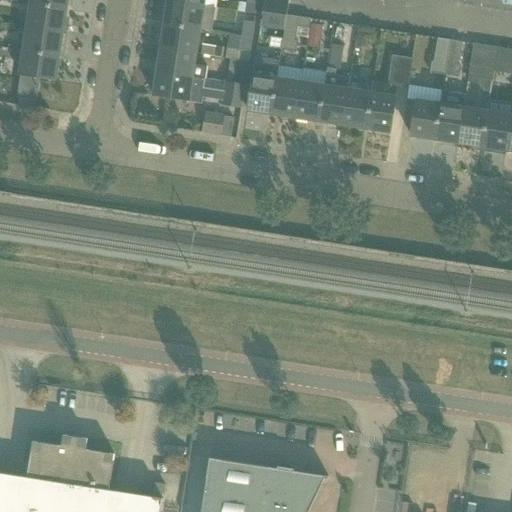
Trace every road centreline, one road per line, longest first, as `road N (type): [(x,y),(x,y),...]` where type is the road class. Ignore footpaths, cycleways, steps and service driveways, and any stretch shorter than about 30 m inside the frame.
road 1 (residential): [(511,411),(0,332)]
road 2 (residential): [(511,211),(97,145)]
road 3 (residential): [(97,145),(122,0)]
